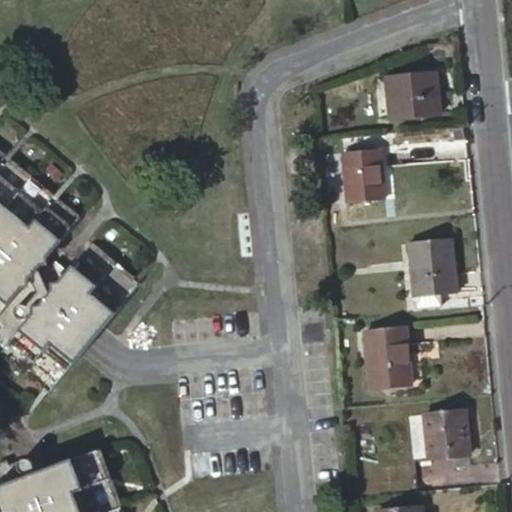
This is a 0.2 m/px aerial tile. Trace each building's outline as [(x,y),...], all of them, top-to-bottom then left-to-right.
[(382,71),(386,112),(437,106),(432,65),(382,71)] [(340,147),(345,194),(382,192),(378,143),(340,147)] [(0,314),(79,218),(0,154),(0,314)] [(409,238),(414,291),(432,289),(432,295),(440,294),(439,289),(457,287),(452,234),(409,238)] [(0,351),(0,352),(48,390),(137,279),(91,241),(68,270),(58,281),(34,311),(3,349),(0,351)] [(45,270),(58,281),(68,270),(55,259),(45,270)] [(0,346),(3,349),(34,311),(29,307),(27,306),(25,305),(22,305),(20,305),(18,305),(16,306),(14,307),(0,325),(0,346)] [(367,326),(372,382),(411,379),(406,323),(367,326)] [(421,408),(426,451),(466,448),(462,404),(421,408)] [(0,480),(0,511),(126,511),(100,443),(44,464),(37,466),(0,480)] [(0,480),(37,466),(33,457),(32,455),(31,454),(29,453),(27,452),(24,452),(23,452),(9,458),(7,452),(0,455),(0,480)] [(39,454),(33,457),(37,466),(44,464),(39,454)] [(375,506),(375,511),(416,511),(416,502),(375,506)]
